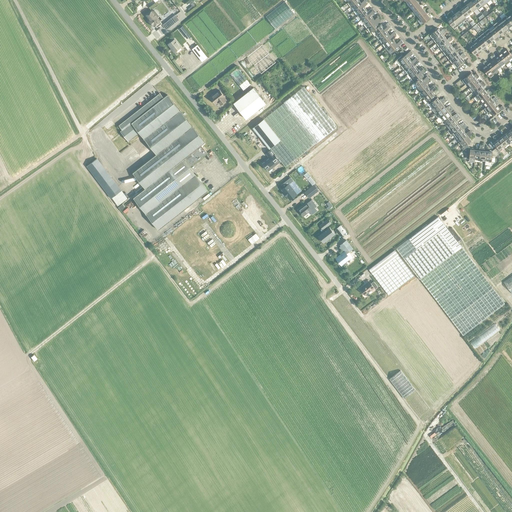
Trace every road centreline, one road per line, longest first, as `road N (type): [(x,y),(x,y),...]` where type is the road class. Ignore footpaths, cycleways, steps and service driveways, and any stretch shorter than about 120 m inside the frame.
road 1 (unclassified): [(339,286),(112,0)]
road 2 (track): [(98,469),(0,312)]
road 3 (unknown): [(148,250),(23,354)]
